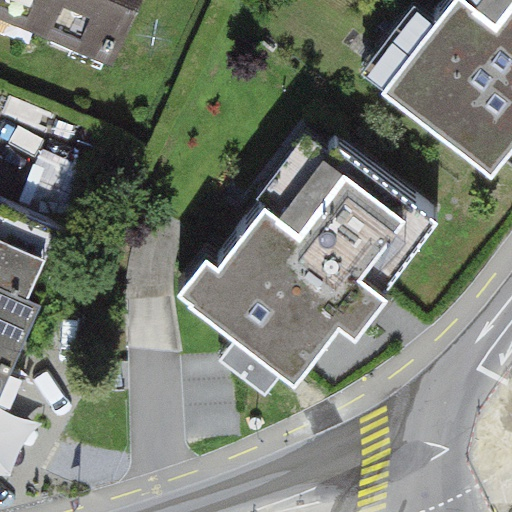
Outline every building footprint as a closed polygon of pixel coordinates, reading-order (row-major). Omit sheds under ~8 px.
[(0,0),(0,27),(107,75),(140,0),(0,0)] [(389,45),(419,0),(394,0),(371,33),(389,45)] [(511,0),(448,0),(383,86),(505,179),(511,170),(511,0)] [(368,305),(434,214),(308,123),(181,299),(307,390),(368,305)] [(0,371),(58,229),(0,206),(0,371)]
